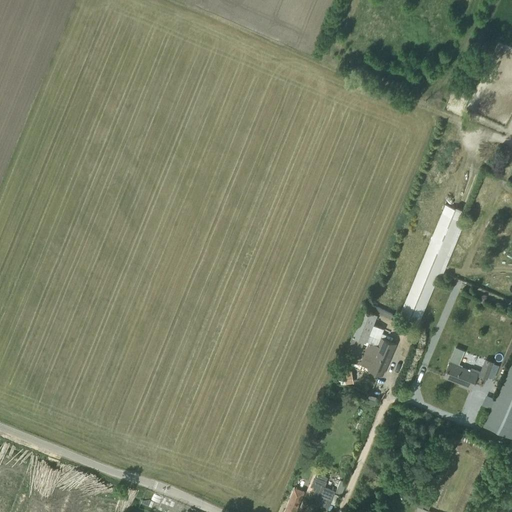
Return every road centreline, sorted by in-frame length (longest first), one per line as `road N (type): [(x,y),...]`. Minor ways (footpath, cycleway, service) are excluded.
road 1 (track): [(511,139),(179,0)]
road 2 (unclassified): [(212,511),(0,426)]
road 3 (unknown): [(337,511),(387,402),(417,401),(468,420)]
